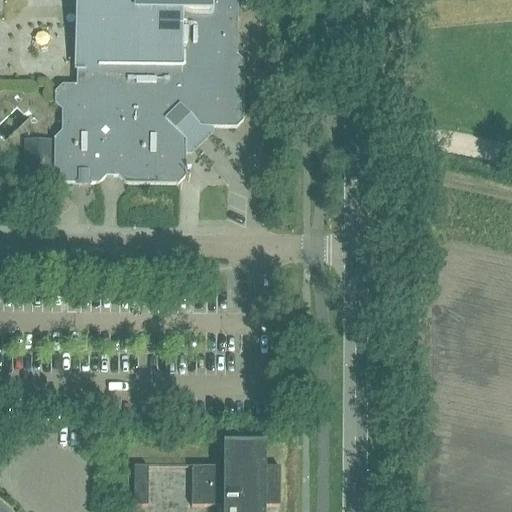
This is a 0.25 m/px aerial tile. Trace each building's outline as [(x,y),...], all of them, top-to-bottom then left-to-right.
[(61,134),(60,134),(97,135),(109,123),(120,124),(120,134),(132,134),(131,142),(119,142),(119,180),(125,186),(178,187),(185,180),(185,143),(199,130),(236,130),(243,123),(244,64),(236,57),(237,44),(228,44),(228,28),(237,28),(237,0),(76,0),(76,87),(62,87),(54,94),(54,105),(61,112),(61,134)] [(228,44),(237,44),(237,28),(228,28),(228,44)] [(118,179),(119,180),(119,142),(131,142),(132,134),(120,134),(120,124),(109,123),(97,135),(60,134),(53,141),(53,158),(53,178),(60,185),(98,186),(106,179),(118,179)] [(51,171),(51,142),(23,142),(23,170),(51,171)] [(279,469),(265,469),(265,446),(222,445),(222,469),(191,469),(191,509),(222,509),(221,511),(264,511),(264,509),(279,509),(279,469)] [(134,469),(134,508),(148,508),(148,469),(134,469)]
